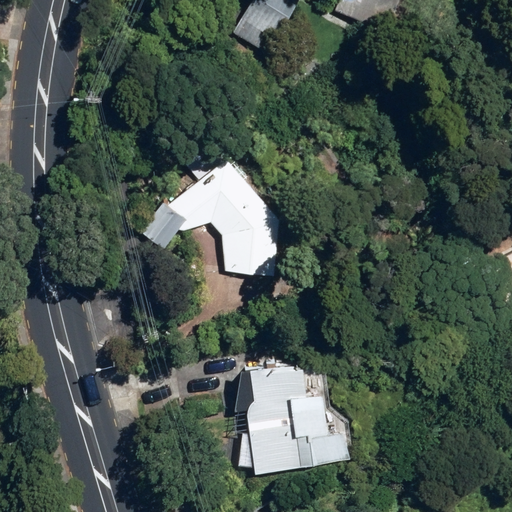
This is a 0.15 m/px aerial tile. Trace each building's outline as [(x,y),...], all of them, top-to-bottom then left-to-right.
[(257,0),(241,31),(273,49),(299,0),(257,0)] [(346,0),(343,9),(391,26),(396,12),(406,15),(411,0),(346,0)] [(229,265),(277,269),(281,214),(228,153),(173,200),(201,232),(217,218),(230,234),(229,265)] [(511,253),(478,273),(510,330),(511,328),(511,253)] [(259,463),(261,472),(354,454),(345,425),(331,427),(323,385),(308,388),(308,386),(327,382),(323,360),(303,364),(302,355),(243,366),(241,406),(250,405),(255,428),(247,429),(246,466),(259,463)]
